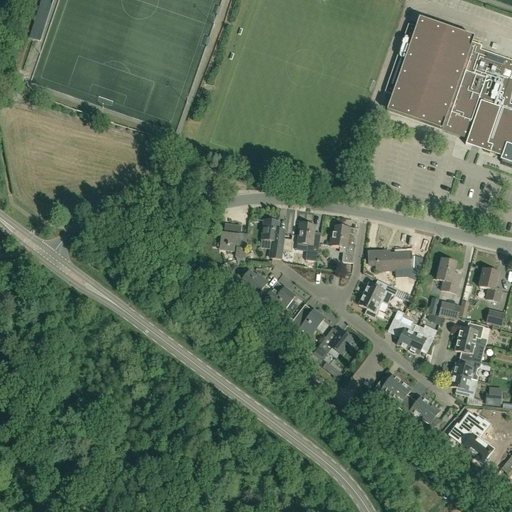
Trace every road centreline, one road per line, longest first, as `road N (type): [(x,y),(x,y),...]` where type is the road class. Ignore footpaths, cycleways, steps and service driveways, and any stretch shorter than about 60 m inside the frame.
road 1 (primary): [(367,511),(329,466),(51,257)]
road 2 (residential): [(343,398),(197,289),(177,211)]
road 3 (residential): [(177,211),(276,198),(364,212)]
road 4 (residential): [(493,511),(343,398)]
road 5 (residential): [(364,212),(511,247)]
road 6 (residential): [(51,257),(82,226),(177,211)]
